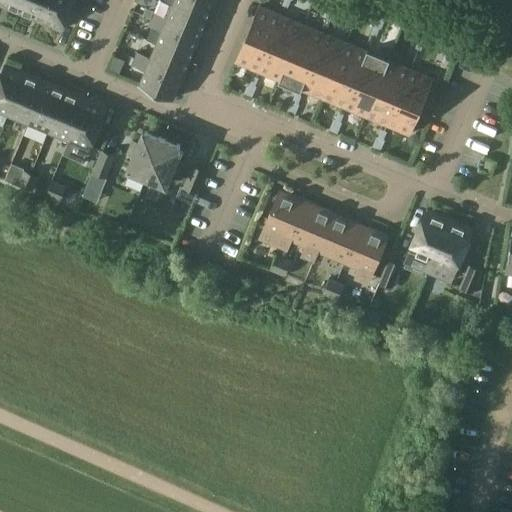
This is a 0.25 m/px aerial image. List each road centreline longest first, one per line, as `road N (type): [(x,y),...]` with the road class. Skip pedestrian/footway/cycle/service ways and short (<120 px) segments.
road 1 (track): [(0,418),(211,511)]
road 2 (residential): [(252,138),(244,158),(388,214),(402,176)]
road 3 (residential): [(0,42),(168,114),(193,112)]
road 4 (residential): [(252,138),(260,121),(402,176)]
road 5 (track): [(474,511),(506,388)]
road 6 (residential): [(193,112),(241,0)]
